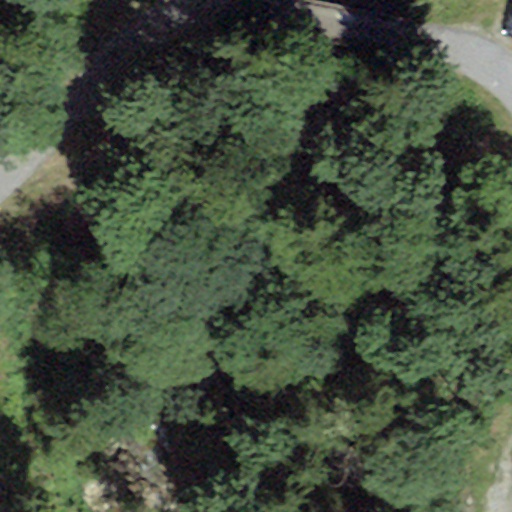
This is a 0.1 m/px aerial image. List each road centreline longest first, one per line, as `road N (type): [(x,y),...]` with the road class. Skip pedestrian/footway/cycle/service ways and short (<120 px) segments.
road 1 (track): [(269,0),(440,31),(511,83)]
road 2 (track): [(0,189),(153,0)]
